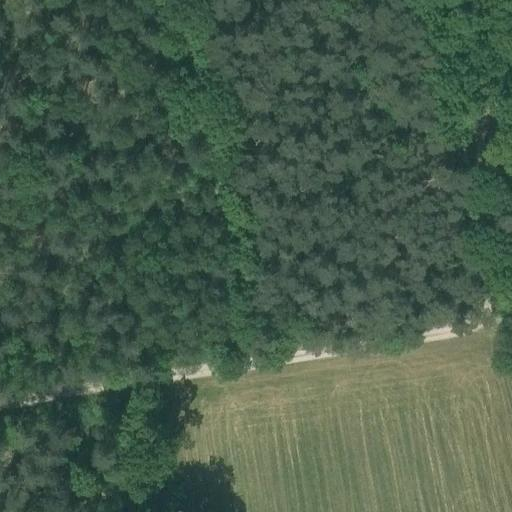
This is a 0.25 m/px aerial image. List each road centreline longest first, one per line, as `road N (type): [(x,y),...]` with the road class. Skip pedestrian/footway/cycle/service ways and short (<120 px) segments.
road 1 (unclassified): [(0,409),(495,318)]
road 2 (track): [(195,131),(0,173)]
road 3 (track): [(172,0),(195,131)]
